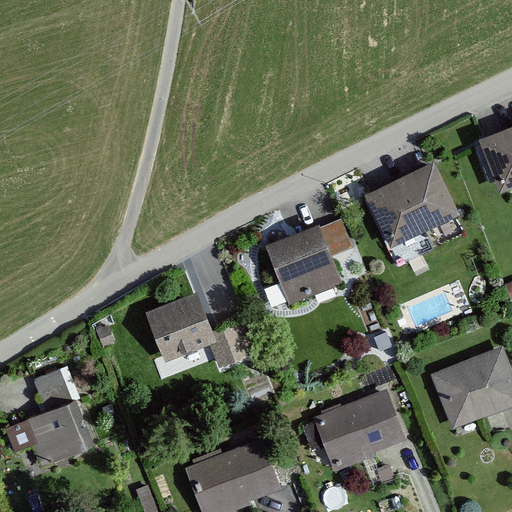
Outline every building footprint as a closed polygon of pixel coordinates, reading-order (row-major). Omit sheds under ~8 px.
[(511,122),(473,137),(493,190),(511,182),(511,122)] [(431,159),(359,190),(381,240),(453,208),(431,159)] [(341,212),(260,239),(282,305),(339,286),(330,256),(354,248),(341,212)] [(188,291),(143,310),(164,360),(204,343),(215,369),(251,354),(237,321),(206,334),(188,291)] [(511,385),(496,343),(423,370),(444,427),(511,401),(511,385)] [(39,409),(11,420),(30,466),(92,441),(62,367),(28,381),(39,409)] [(383,384),(305,411),(324,465),(402,438),(383,384)] [(259,436),(179,463),(195,511),(206,511),(277,488),(259,436)]
